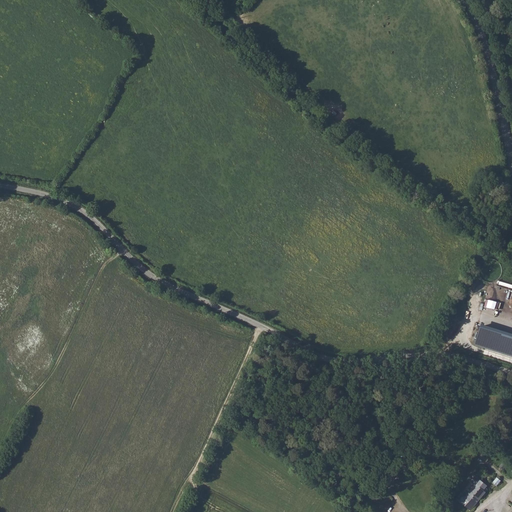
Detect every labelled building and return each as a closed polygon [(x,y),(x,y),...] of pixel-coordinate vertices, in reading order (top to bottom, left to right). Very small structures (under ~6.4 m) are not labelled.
[(511,333),(480,324),(474,345),(511,355),(511,333)] [(465,496),(460,502),(465,505),(465,506),(470,499),(474,495),(480,487),(485,492),(488,488),(486,487),(487,486),(474,476),(470,482),(474,485),(465,496)] [(480,487),(474,495),(479,499),(485,492),(480,487)] [(474,495),(470,499),(476,504),(479,499),(474,495)] [(470,499),(465,506),(470,510),(476,504),(470,499)]
